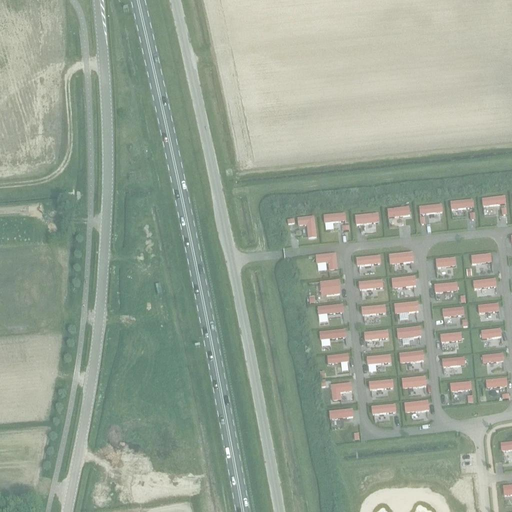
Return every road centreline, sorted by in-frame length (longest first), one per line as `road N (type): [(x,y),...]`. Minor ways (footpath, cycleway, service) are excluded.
road 1 (unclassified): [(173,0),(282,511)]
road 2 (primary): [(138,0),(242,511)]
road 3 (unclassified): [(97,0),(107,204),(87,404),(66,511)]
